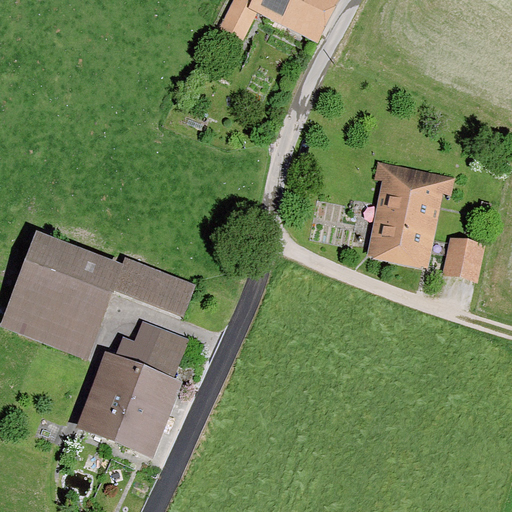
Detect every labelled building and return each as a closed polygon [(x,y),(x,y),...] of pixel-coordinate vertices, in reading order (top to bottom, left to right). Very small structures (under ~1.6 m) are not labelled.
[(238,0),(224,29),(242,38),(257,8),(313,37),(331,1),(328,0),(238,0)] [(418,260),(431,192),(394,184),(380,252),(418,260)] [(113,292),(183,320),(195,288),(125,261),(120,273),(37,241),(8,317),(47,333),(43,343),(86,360),(113,292)] [(481,251),(452,245),(446,274),(475,280),(481,251)] [(178,364),(123,343),(89,431),(144,453),(178,364)]
